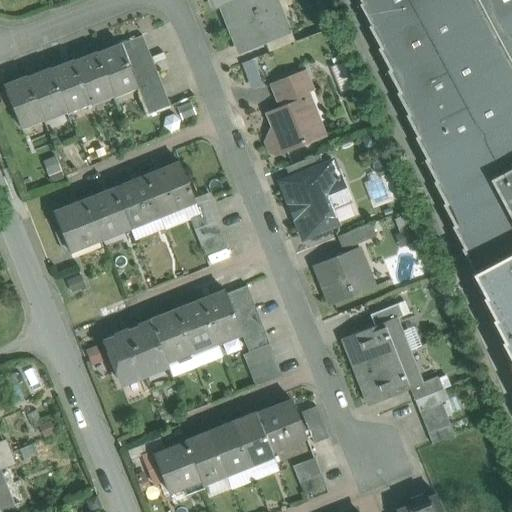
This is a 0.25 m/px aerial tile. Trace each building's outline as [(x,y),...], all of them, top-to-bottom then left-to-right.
[(211,0),(215,9),(223,6),(237,0),(211,0)] [(237,0),(223,6),(240,50),(264,40),(285,32),(284,31),(272,0),(237,0)] [(511,166),(511,64),(477,0),(358,0),(360,3),(358,4),(369,25),(367,26),(379,47),(377,48),(388,69),(386,70),(397,91),(395,93),(407,114),(404,115),(416,136),(414,137),(425,158),(423,159),(434,180),(432,181),(444,203),(511,166)] [(511,0),(477,0),(511,64),(511,0)] [(285,32),(264,40),(268,52),(295,42),(289,29),(284,31),(285,32)] [(142,35),(120,44),(124,54),(146,45),(142,35)] [(120,44),(97,54),(112,92),(111,92),(112,93),(136,83),(132,74),(128,64),(124,54),(120,44)] [(146,45),(124,54),(128,64),(150,55),(146,45)] [(97,54),(97,53),(74,62),(89,99),(88,100),(89,101),(111,92),(112,92),(97,54)] [(150,55),(128,64),(132,74),(154,65),(150,55)] [(250,87),(261,83),(252,59),(241,63),(250,87)] [(74,62),(73,60),(50,69),(65,107),(65,109),(88,100),(89,99),(74,62)] [(154,65),(132,74),(136,83),(136,84),(158,75),(154,65)] [(50,69),(50,68),(27,77),(42,115),(42,116),(65,107),(50,69)] [(303,73),(275,84),(281,101),(304,92),(310,90),(303,73)] [(158,75),(136,84),(140,94),(162,85),(158,75)] [(27,77),(27,76),(3,85),(19,126),(21,125),(20,124),(42,115),(27,77)] [(162,85),(140,94),(144,104),(166,95),(162,85)] [(304,92),(281,101),(284,108),(269,113),(277,132),(275,137),(279,149),(284,151),(322,136),(304,92)] [(166,95),(144,104),(148,114),(170,105),(166,95)] [(319,154),(285,168),(290,179),(323,165),(319,154)] [(290,179),(281,182),(290,205),(293,206),(297,215),(295,218),(297,225),(304,222),(308,232),(312,234),(336,224),(331,210),(350,202),(334,162),(290,179)] [(179,163),(144,177),(159,215),(194,201),(179,163)] [(511,166),(444,203),(442,204),(453,225),(451,226),(462,247),(460,248),(473,272),(473,273),(511,251),(511,166)] [(144,177),(114,189),(129,227),(159,215),(144,177)] [(114,189),(84,201),(99,239),(129,227),(114,189)] [(217,221),(208,200),(194,205),(198,214),(189,218),(194,230),(217,221)] [(84,201),(54,213),(69,251),(99,239),(84,201)] [(217,221),(194,230),(198,241),(221,232),(217,221)] [(371,224),(337,237),(342,250),(376,237),(371,224)] [(221,232),(198,241),(204,256),(227,247),(221,232)] [(359,248),(314,266),(329,305),(374,287),(359,248)] [(511,251),(473,273),(473,272),(471,273),(483,296),(481,297),(492,318),(490,319),(501,340),(499,341),(511,362),(509,363),(511,369),(511,251)] [(246,286),(225,294),(230,305),(251,297),(246,286)] [(225,291),(200,301),(217,346),(242,336),(239,328),(234,317),(230,305),(225,294),(225,291)] [(251,297),(230,305),(234,317),(255,308),(251,297)] [(200,301),(175,311),(193,356),(217,346),(200,301)] [(398,304),(370,315),(375,326),(395,318),(395,319),(403,316),(398,304)] [(255,308),(234,317),(239,328),(260,320),(255,308)] [(193,356),(175,311),(150,321),(168,366),(193,356)] [(375,326),(342,339),(343,339),(356,372),(408,351),(395,319),(395,318),(375,326)] [(260,320),(239,328),(242,336),(243,339),(264,331),(260,320)] [(129,332),(146,374),(168,366),(150,321),(138,326),(137,328),(129,332)] [(146,374),(129,332),(128,330),(115,335),(114,337),(104,341),(111,358),(113,365),(114,366),(121,384),(146,374)] [(264,331),(243,339),(244,340),(248,350),(269,342),(264,331)] [(248,350),(242,353),(246,364),(273,353),(269,342),(248,350)] [(408,351),(356,372),(369,404),(368,405),(369,405),(410,389),(421,384),(421,383),(408,351)] [(273,353),(246,364),(251,375),(278,365),(273,353)] [(278,365),(251,375),(255,386),(282,376),(278,365)] [(437,376),(421,383),(421,384),(410,389),(415,400),(437,391),(443,389),(437,376)] [(437,391),(415,400),(419,411),(442,402),(437,391)] [(291,400),(256,414),(271,451),(306,437),(291,400)] [(442,402),(419,411),(424,422),(446,414),(442,402)] [(316,406),(301,412),(313,444),(329,437),(316,406)] [(256,414),(233,423),(249,464),(272,455),(271,451),(256,414)] [(446,414),(424,422),(428,434),(451,425),(446,414)] [(233,423),(210,432),(226,473),(249,464),(233,423)] [(451,425),(428,434),(433,445),(455,436),(451,425)] [(210,432),(186,442),(202,483),(226,473),(210,432)] [(160,436),(126,449),(131,460),(164,447),(160,436)] [(5,439),(0,441),(0,456),(10,452),(5,439)] [(202,483),(186,442),(154,454),(163,477),(169,492),(183,486),(186,495),(204,488),(202,483)] [(10,452),(0,456),(0,467),(1,470),(15,465),(10,452)] [(163,477),(154,454),(145,458),(155,481),(163,477)] [(314,458),(292,466),(299,483),(321,474),(314,458)] [(321,474),(299,483),(304,495),(325,486),(321,474)] [(0,510),(12,506),(0,477),(0,510)] [(422,495),(410,500),(412,505),(396,511),(442,511),(435,495),(424,500),(422,495)]
